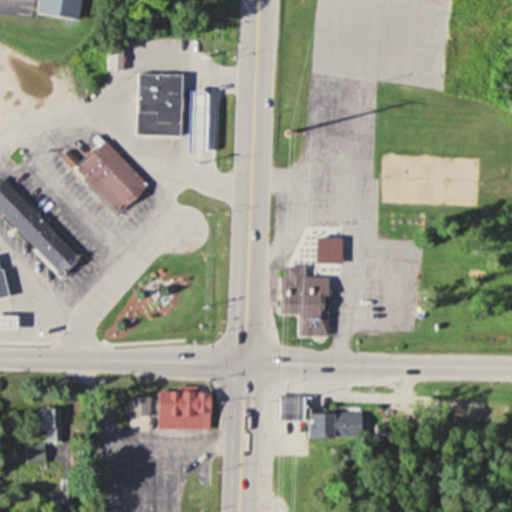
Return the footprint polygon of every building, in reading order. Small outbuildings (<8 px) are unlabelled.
[(37,0),(37,15),(80,18),(81,0),(37,0)] [(122,49),(108,49),(108,71),(122,71),(122,49)] [(135,135),(180,136),(181,74),(136,74),(135,135)] [(147,185),(104,140),(74,168),(118,213),(147,185)] [(0,183),(0,211),(58,274),(76,257),(4,179),(0,183)] [(328,243),(303,242),(302,270),(281,270),(280,313),(295,313),(294,336),(325,337),(328,243)] [(0,330),(15,331),(15,315),(0,315),(0,330)] [(209,428),(209,389),(157,388),(156,428),(209,428)] [(149,415),(149,396),(130,396),(130,415),(149,415)] [(358,437),(358,411),(322,411),(322,437),(358,437)] [(25,445),(25,466),(63,466),(63,445),(25,445)]
